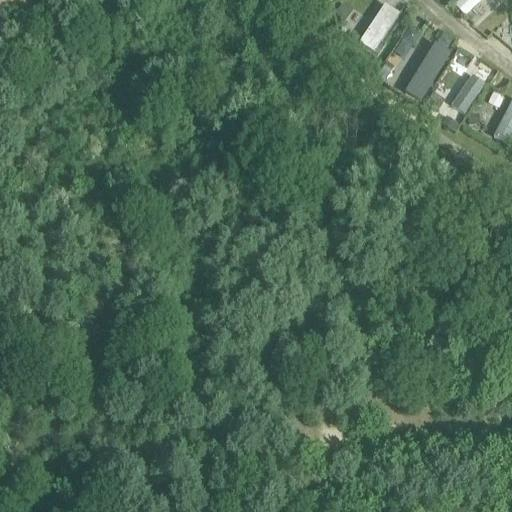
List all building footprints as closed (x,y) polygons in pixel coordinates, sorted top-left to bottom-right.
[(460,0),(456,6),(466,15),(480,0),(460,0)] [(379,53),(399,12),(382,4),(363,46),(379,53)] [(342,8),(334,18),(341,23),(349,13),(342,8)] [(431,48),(410,92),(426,100),(447,56),(431,48)] [(384,69),(376,81),(383,86),(391,74),(384,69)] [(453,106),(467,115),(487,84),(473,75),(453,106)] [(511,98),(511,99),(496,138),(511,144),(511,98)] [(446,120),(442,126),(454,134),(458,128),(446,120)]
